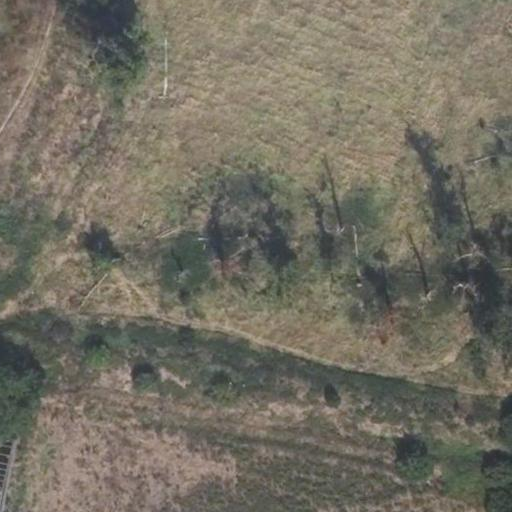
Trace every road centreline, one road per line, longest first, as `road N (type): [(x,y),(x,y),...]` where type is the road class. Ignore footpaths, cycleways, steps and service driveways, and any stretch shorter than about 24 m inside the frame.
road 1 (track): [(511,450),(0,342)]
road 2 (track): [(61,0),(0,155)]
